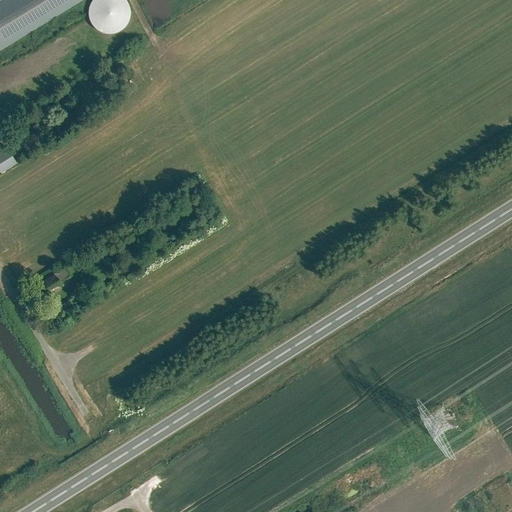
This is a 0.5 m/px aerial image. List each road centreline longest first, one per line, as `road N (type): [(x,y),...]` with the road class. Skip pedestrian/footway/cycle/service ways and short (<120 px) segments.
road 1 (trunk): [(31,511),(511,208)]
road 2 (unclassified): [(84,414),(0,275)]
